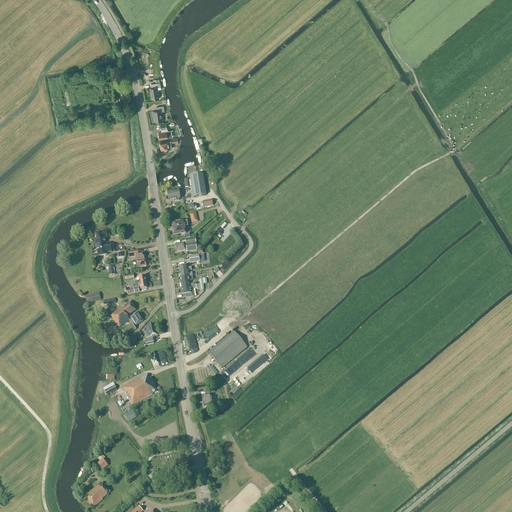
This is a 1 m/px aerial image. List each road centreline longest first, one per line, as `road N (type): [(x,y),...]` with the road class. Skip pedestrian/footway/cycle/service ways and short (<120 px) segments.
road 1 (secondary): [(172,314),(132,71),(95,0)]
road 2 (secondary): [(209,511),(172,314)]
road 3 (unclassified): [(219,201),(249,248),(197,305),(172,314)]
road 4 (track): [(0,378),(48,432),(46,511)]
road 5 (unclassified): [(405,511),(511,423)]
